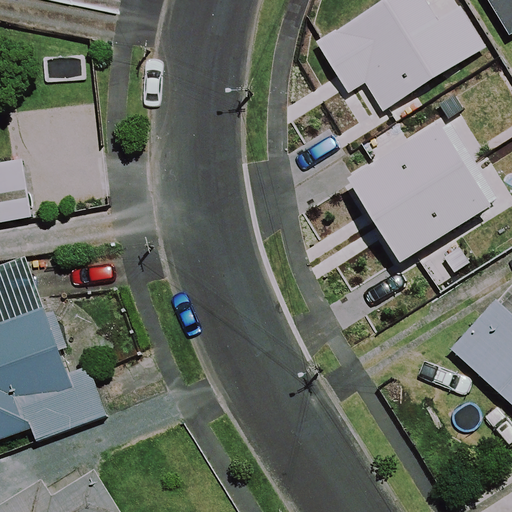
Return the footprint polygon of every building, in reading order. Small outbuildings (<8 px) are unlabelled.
[(511,39),(511,0),(482,0),(509,41),(511,39)] [(494,109),(483,41),(360,61),(372,136),(388,133),(410,269),(484,257),(475,200),(485,199),(472,113),(494,109)] [(0,229),(31,224),(20,164),(0,167),(0,229)] [(413,313),(405,251),(344,259),(352,321),(413,313)] [(35,447),(50,441),(107,421),(90,375),(106,369),(84,310),(63,317),(49,279),(37,284),(27,256),(0,266),(0,443),(30,432),(35,447)] [(511,321),(496,306),(451,353),(511,411),(511,321)] [(114,511),(117,510),(86,458),(0,509),(0,511),(114,511)]
